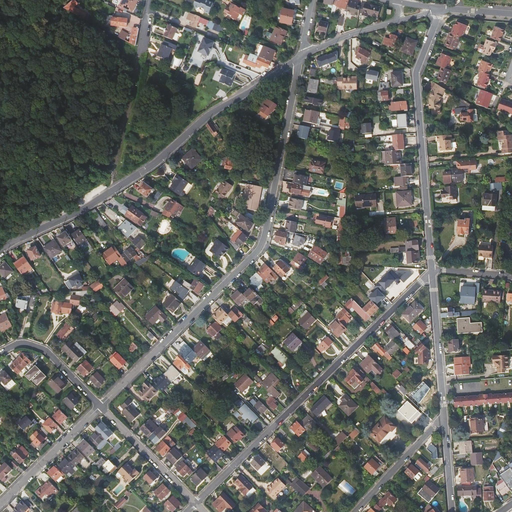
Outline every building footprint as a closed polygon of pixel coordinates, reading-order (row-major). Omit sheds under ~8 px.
[(78,3),(74,0),(72,0),(64,8),(80,16),(82,11),(74,7),(78,3)] [(136,0),(122,0),(120,4),(120,3),(118,5),(125,8),(126,6),(132,10),(136,0)] [(195,0),(194,3),(196,8),(200,6),(205,9),(205,11),(209,13),(213,3),(206,0),(195,0)] [(345,9),(348,0),(334,0),(333,5),(336,6),(345,9)] [(354,15),(358,16),(359,13),(360,7),(357,5),(358,2),(351,0),(349,0),(346,11),(351,12),(354,13),(354,15)] [(365,3),(361,2),(360,7),(359,13),(361,14),(366,16),(367,13),(377,16),(379,7),(365,2),(365,3)] [(238,7),(238,6),(232,3),(230,8),(228,7),(226,8),(225,10),(226,12),(233,15),(232,17),(233,18),(233,19),(235,20),(236,19),(237,19),(240,14),(243,15),(246,9),(242,7),(241,8),(238,7)] [(294,11),(283,9),(281,22),(292,24),(294,11)] [(209,20),(190,12),(188,18),(192,20),(190,25),(196,27),(198,21),(207,25),(209,20)] [(127,26),(127,19),(120,18),(120,16),(119,16),(119,18),(113,17),(113,16),(110,16),(110,17),(107,17),(107,23),(112,24),(112,25),(127,26)] [(318,31),(327,33),(329,23),(320,21),(318,31)] [(456,21),(452,32),(461,36),(463,37),(467,25),(456,21)] [(177,28),(169,25),(167,28),(165,33),(166,33),(164,36),(173,40),(177,28)] [(495,26),(491,37),(501,41),(505,30),(495,26)] [(133,27),(130,42),(136,45),(139,28),(133,27)] [(287,32),(276,27),(273,34),(271,33),(268,38),(281,44),(287,32)] [(122,31),(119,37),(126,40),(129,34),(122,31)] [(456,49),(461,36),(452,32),(450,32),(449,35),(449,36),(446,45),(456,49)] [(398,36),(392,34),(390,39),(385,37),(383,43),(394,47),(398,36)] [(417,42),(407,37),(401,51),(411,55),(417,42)] [(214,42),(204,38),(198,52),(208,56),(210,52),(211,52),(213,47),(212,47),(214,42)] [(486,39),(484,46),(482,52),(490,55),(492,50),(493,47),(496,48),(497,43),(486,39)] [(177,45),(165,40),(163,44),(162,44),(157,56),(167,60),(172,48),(175,49),(177,45)] [(258,56),(262,58),(271,61),(274,50),(260,45),(257,52),(260,53),(258,56)] [(359,47),(357,50),(359,51),(358,52),(359,53),(358,55),(356,57),(365,62),(372,50),(365,46),(363,49),(359,47)] [(316,59),(320,66),(330,62),(330,63),(338,59),(338,51),(327,56),(323,58),(322,56),(316,59)] [(262,58),(258,56),(250,53),(246,64),(252,67),(255,65),(255,68),(259,69),(260,66),(267,69),(270,62),(262,59),(262,58)] [(442,53),(437,64),(442,66),(448,68),(452,57),(442,53)] [(482,60),(479,70),(480,71),(489,73),(492,64),(482,60)] [(442,66),(440,71),(441,71),(438,79),(446,83),(451,70),(448,68),(442,66)] [(234,75),(222,69),(220,74),(222,75),(219,82),(230,87),(232,82),(231,82),(234,75)] [(366,78),(377,80),(379,72),(371,70),(367,73),(366,78)] [(403,71),(392,73),(393,86),(404,85),(403,71)] [(489,78),(491,74),(489,73),(480,71),(479,76),(480,77),(478,84),(487,87),(490,78),(489,78)] [(343,77),(338,77),(338,81),(338,85),(343,85),(343,88),(357,88),(357,77),(353,77),(353,78),(343,78),(343,77)] [(318,80),(310,78),(308,91),(316,93),(318,80)] [(389,82),(380,82),(378,90),(389,89),(389,82)] [(432,114),(440,113),(440,107),(441,106),(441,103),(440,101),(440,100),(442,96),(446,89),(436,83),(431,90),(433,91),(430,95),(431,96),(430,98),(430,103),(431,103),(431,107),(432,107),(432,114)] [(490,100),(492,93),(482,90),(477,104),(488,108),(491,100),(490,100)] [(388,91),(378,91),(379,100),(388,100),(388,91)] [(321,106),(322,100),(305,96),(304,102),(313,104),(321,106)] [(264,106),(261,110),(268,115),(271,111),(276,105),(266,98),(261,104),(264,106)] [(511,102),(501,99),(498,109),(511,113),(511,102)] [(407,110),(406,100),(390,102),(390,106),(388,106),(388,110),(404,109),(404,111),(407,110)] [(477,114),(476,108),(470,109),(469,106),(460,101),(456,101),(456,108),(454,108),(455,114),(461,114),(461,120),(469,120),(469,121),(474,121),(473,114),(477,114)] [(317,119),(319,111),(306,109),(304,121),(319,124),(320,119),(317,119)] [(398,128),(408,127),(407,113),(390,114),(391,119),(397,119),(398,128)] [(348,124),(349,124),(350,119),(341,117),(340,126),(341,126),(341,129),(344,130),(345,123),(348,124)] [(212,133),(216,131),(210,122),(206,125),(212,133)] [(360,134),(372,133),(371,123),(362,123),(362,129),(360,130),(360,134)] [(297,137),(307,139),(310,127),(300,125),(297,137)] [(328,140),(338,142),(340,132),(330,130),(328,140)] [(504,130),(498,131),(498,138),(499,140),(503,140),(505,139),(505,144),(503,144),(504,148),(502,148),(503,153),(511,151),(511,138),(511,134),(505,135),(504,130)] [(399,134),(393,135),(394,150),(403,149),(404,149),(403,134),(399,134)] [(451,150),(450,138),(450,135),(437,136),(438,141),(440,141),(441,151),(451,150)] [(404,164),(403,149),(394,150),(390,151),(391,165),(404,164)] [(201,159),(192,150),(183,159),(192,168),(201,159)] [(235,165),(236,159),(227,157),(226,168),(235,170),(236,165),(235,165)] [(477,159),(469,160),(457,161),(457,167),(457,168),(463,168),(470,167),(471,169),(477,169),(477,159)] [(311,160),(310,165),(312,165),(311,171),(322,173),(324,163),(311,160)] [(402,172),(403,176),(407,176),(413,175),(412,163),(404,164),(391,165),(391,168),(399,167),(399,172),(402,172)] [(463,168),(457,168),(451,169),(451,172),(444,172),(445,183),(452,183),(452,181),(463,180),(465,180),(466,180),(466,173),(463,173),(463,168)] [(296,174),(294,183),(302,185),(306,186),(308,177),(296,174)] [(189,183),(177,175),(174,180),(175,181),(173,184),(170,189),(181,196),(183,196),(185,193),(184,191),(183,191),(189,183)] [(408,189),(407,176),(403,176),(393,177),(394,186),(399,185),(400,189),(408,189)] [(223,198),(228,191),(228,190),(231,185),(225,181),(223,183),(218,189),(219,190),(217,193),(223,198)] [(153,189),(144,182),(138,190),(148,197),(153,189)] [(490,186),(491,190),(503,189),(503,182),(494,182),(491,183),(490,183),(490,186)] [(288,188),(292,189),(291,192),(296,193),(296,195),(298,195),(298,194),(308,195),(310,186),(306,186),(302,185),(302,186),(294,184),(293,184),(289,183),(288,188)] [(256,211),(258,201),(257,200),(258,192),(260,193),(261,187),(247,184),(244,198),(247,198),(248,199),(248,203),(246,203),(245,209),(256,211)] [(457,198),(456,186),(445,187),(445,191),(443,191),(444,197),(451,196),(451,199),(457,198)] [(410,192),(397,193),(399,206),(411,204),(410,192)] [(496,195),(484,194),(482,210),(493,211),(493,207),(495,207),(496,195)] [(375,195),(356,196),(357,208),(364,208),(364,207),(376,206),(375,195)] [(169,206),(168,205),(165,209),(175,216),(179,211),(181,212),(184,207),(173,199),(171,203),(169,206)] [(290,199),(289,208),(300,210),(302,201),(290,199)] [(125,205),(120,211),(125,214),(129,208),(125,205)] [(142,214),(132,206),(126,215),(136,223),(142,214)] [(98,214),(95,209),(91,212),(95,217),(100,225),(104,223),(98,214)] [(251,233),(255,222),(242,213),(236,222),(242,226),(241,227),(246,232),(251,233)] [(148,217),(142,214),(136,223),(141,226),(148,217)] [(327,219),(318,218),(317,224),(326,225),(326,227),(331,228),(332,218),(327,217),(327,219)] [(385,219),(386,228),(396,227),(395,218),(385,219)] [(132,226),(133,225),(126,219),(123,222),(127,226),(121,231),(130,239),(139,249),(145,243),(139,236),(134,241),(130,236),(136,230),(132,226)] [(470,219),(461,219),(461,221),(459,220),(458,233),(469,234),(470,219)] [(294,233),(296,222),(287,220),(285,231),(287,231),(294,233)] [(80,244),(87,239),(81,229),(73,234),(80,244)] [(239,230),(229,242),(237,251),(248,237),(239,230)] [(293,238),(294,233),(287,231),(287,233),(277,231),(275,240),(280,241),(280,243),(285,244),(286,237),(293,238)] [(64,246),(73,240),(67,232),(59,237),(64,246)] [(305,238),(296,235),(293,244),(299,246),(300,242),(304,243),(305,238)] [(51,259),(52,258),(61,251),(58,247),(59,246),(54,239),(44,246),(43,247),(51,259)] [(214,245),(210,251),(220,259),(223,255),(223,256),(229,249),(219,240),(217,240),(214,244),(214,245)] [(400,248),(396,248),(396,252),(407,251),(407,250),(419,249),(418,240),(417,240),(413,241),(406,241),(407,247),(400,248)] [(131,247),(128,244),(118,250),(120,254),(131,247)] [(488,257),(492,258),(493,246),(491,246),(480,245),(479,257),(483,257),(484,256),(488,256),(488,257)] [(328,255),(316,246),(309,256),(321,265),(328,255)] [(28,250),(32,260),(40,256),(36,247),(28,250)] [(108,253),(107,251),(103,254),(110,264),(118,258),(122,264),(126,262),(125,261),(120,254),(118,250),(115,247),(108,253)] [(131,247),(120,254),(125,261),(132,256),(136,261),(140,259),(131,247)] [(420,255),(419,250),(407,251),(408,264),(419,263),(418,258),(418,255),(420,255)] [(293,260),(290,264),(302,272),(307,265),(304,264),(308,259),(299,253),(294,261),(293,260)] [(24,256),(14,264),(22,274),(32,267),(24,256)] [(202,273),(201,272),(200,271),(202,268),(203,269),(206,265),(196,258),(193,262),(194,263),(192,265),(191,265),(187,269),(198,278),(202,273)] [(0,266),(0,271),(5,278),(6,278),(7,279),(12,275),(10,274),(13,271),(5,262),(0,266)] [(289,270),(281,262),(274,268),(283,277),(289,270)] [(274,272),(271,275),(269,273),(272,270),(266,264),(257,273),(264,280),(267,283),(273,277),(276,274),(274,272)] [(378,280),(375,283),(377,285),(376,287),(382,293),(395,280),(397,282),(400,279),(392,270),(381,282),(378,280)] [(253,281),(250,284),(256,289),(258,287),(255,284),(258,281),(261,283),(264,280),(257,273),(251,279),(253,281)] [(83,281),(79,274),(69,280),(74,287),(77,285),(78,288),(82,285),(80,283),(83,281)] [(186,281),(179,276),(176,281),(179,284),(181,285),(184,281),(185,282),(186,281)] [(123,297),(134,287),(126,279),(116,289),(123,297)] [(170,287),(176,282),(173,279),(167,284),(170,287)] [(199,293),(204,285),(196,279),(191,287),(199,293)] [(94,292),(104,285),(102,283),(93,289),(92,290),(94,292)] [(185,289),(186,288),(181,285),(179,284),(176,288),(178,290),(177,292),(179,293),(178,295),(187,302),(192,294),(185,289)] [(135,288),(134,287),(123,297),(124,298),(135,288)] [(251,288),(244,295),(246,297),(251,302),(254,305),(257,302),(258,303),(260,303),(262,301),(262,300),(257,295),(258,295),(251,288)] [(5,301),(12,299),(6,291),(5,290),(4,291),(3,289),(0,290),(0,299),(3,298),(5,301)] [(57,302),(57,303),(56,312),(56,313),(62,314),(62,312),(71,313),(71,308),(74,308),(74,305),(80,305),(92,290),(83,291),(76,291),(76,295),(72,295),(71,303),(57,302)] [(238,305),(246,297),(244,295),(242,293),(242,294),(238,290),(231,297),(238,305)] [(501,291),(493,291),(493,292),(483,291),(483,300),(494,301),(494,302),(500,303),(501,291)] [(175,306),(180,301),(171,294),(163,303),(172,311),(176,307),(175,306)] [(22,296),(19,297),(17,306),(26,308),(28,301),(21,299),(22,296)] [(366,321),(371,317),(370,317),(363,309),(353,299),(346,306),(350,310),(353,308),(366,321)] [(116,316),(125,306),(119,300),(113,305),(111,303),(108,305),(110,307),(109,309),(116,316)] [(370,317),(379,308),(372,301),(363,309),(370,317)] [(422,309),(415,302),(402,314),(410,322),(422,309)] [(296,303),(291,308),(295,311),(300,307),(296,303)] [(103,310),(104,308),(102,306),(98,310),(102,313),(107,319),(105,321),(108,324),(112,320),(103,310)] [(286,310),(291,315),(295,311),(291,308),(290,306),(286,310)] [(167,318),(156,307),(146,317),(153,324),(159,319),(163,322),(167,318)] [(453,314),(453,317),(460,316),(460,313),(455,313),(455,309),(452,309),(452,307),(449,307),(449,314),(453,314)] [(349,318),(352,316),(345,308),(342,311),(343,312),(336,318),(338,319),(343,325),(349,319),(349,318)] [(223,311),(221,309),(215,315),(220,320),(225,315),(222,312),(223,311)] [(234,313),(232,311),(228,315),(235,322),(243,314),(238,309),(234,313)] [(98,310),(91,317),(95,320),(102,313),(98,310)] [(316,320),(309,313),(307,311),(301,317),(303,319),(299,323),(306,330),(316,320)] [(6,314),(0,316),(0,329),(1,332),(12,326),(6,314)] [(336,318),(327,326),(329,328),(338,319),(336,318)] [(459,333),(469,332),(469,331),(479,330),(479,331),(483,331),(482,323),(471,324),(470,318),(460,319),(461,330),(458,330),(459,333)] [(347,329),(343,325),(338,319),(329,328),(339,338),(347,329)] [(426,327),(420,321),(415,326),(421,332),(426,327)] [(66,322),(57,334),(64,340),(74,328),(66,322)] [(222,329),(216,322),(207,330),(209,333),(208,334),(212,338),(213,337),(214,337),(218,340),(222,336),(219,332),(222,329)] [(277,329),(270,323),(268,325),(271,328),(271,329),(274,332),(277,329)] [(392,325),(390,327),(386,331),(394,339),(400,333),(392,325)] [(150,339),(154,335),(150,331),(146,335),(150,339)] [(302,342),(294,334),(285,343),(293,351),(302,342)] [(406,335),(404,338),(408,342),(406,344),(412,350),(417,346),(414,343),(406,335)] [(328,337),(320,345),(325,350),(329,346),(330,346),(333,343),(328,337)] [(140,344),(134,338),(130,342),(131,343),(127,347),(132,352),(140,344)] [(69,340),(61,349),(66,353),(67,352),(77,362),(86,352),(77,343),(74,345),(69,340)] [(197,346),(193,350),(198,355),(201,359),(210,350),(201,340),(196,345),(197,346)] [(458,340),(448,341),(449,352),(459,351),(458,340)] [(180,350),(185,354),(192,362),(198,355),(193,350),(184,341),(179,345),(182,348),(180,350)] [(391,356),(400,347),(394,341),(387,348),(384,344),(382,346),(385,349),(391,356)] [(389,359),(392,356),(391,356),(385,349),(384,350),(378,343),(375,345),(377,348),(375,350),(377,352),(378,350),(379,350),(383,353),(384,354),(385,354),(389,359)] [(427,349),(421,343),(415,349),(421,355),(421,356),(419,357),(420,365),(429,363),(428,358),(425,357),(428,353),(427,351),(426,350),(427,349)] [(266,348),(263,345),(262,344),(259,346),(254,352),(260,358),(264,354),(263,354),(265,352),(264,351),(266,348)] [(287,363),(290,360),(277,347),(270,354),(273,357),(275,355),(281,361),(280,361),(279,361),(278,363),(282,367),(286,364),(286,365),(287,364),(287,363)] [(119,369),(127,361),(118,353),(116,352),(110,357),(112,359),(111,360),(119,369)] [(508,366),(507,353),(492,354),(492,361),(495,361),(496,361),(497,364),(497,371),(504,371),(504,367),(508,366)] [(23,354),(17,359),(24,368),(31,362),(23,354)] [(182,357),(189,364),(192,362),(185,354),(182,357)] [(182,357),(180,355),(174,360),(176,362),(175,363),(181,370),(182,370),(186,374),(189,371),(189,370),(192,367),(191,366),(189,364),(182,357)] [(369,373),(372,369),(374,368),(376,370),(375,372),(379,375),(384,371),(370,356),(361,365),(369,373)] [(456,376),(469,374),(468,366),(468,365),(470,364),(470,357),(456,358),(457,366),(455,366),(456,371),(455,371),(456,376)] [(24,368),(17,359),(10,365),(18,373),(24,368)] [(93,367),(86,360),(78,368),(84,375),(93,367)] [(43,369),(44,368),(41,365),(34,371),(39,376),(37,378),(40,381),(47,373),(43,369)] [(164,374),(172,382),(181,373),(173,365),(169,368),(170,369),(164,374)] [(361,376),(364,373),(358,366),(346,379),(355,388),(364,379),(361,376)] [(401,374),(397,369),(393,373),(397,377),(401,374)] [(0,375),(0,378),(6,385),(12,379),(5,371),(0,375)] [(91,379),(99,388),(106,381),(98,372),(91,379)] [(259,377),(257,379),(263,386),(269,392),(275,398),(280,393),(275,387),(281,381),(273,372),(263,382),(259,377)] [(234,376),(232,373),(224,381),(226,384),(234,376)] [(162,392),(172,382),(164,374),(163,374),(159,378),(157,380),(156,379),(155,378),(152,382),(162,392)] [(253,382),(246,374),(240,380),(247,387),(247,388),(253,382)] [(48,383),(58,393),(66,385),(56,375),(48,383)] [(240,380),(240,379),(234,384),(242,392),(247,387),(240,380)] [(138,392),(147,401),(157,391),(148,382),(144,386),(145,387),(138,392)] [(378,393),(381,390),(373,382),(370,385),(378,393)] [(423,382),(410,394),(420,403),(430,389),(423,382)] [(405,389),(400,383),(396,386),(402,392),(405,389)] [(190,398),(189,400),(191,402),(193,400),(191,398),(195,394),(186,385),(182,390),(190,398)] [(478,395),(454,397),(455,406),(479,404),(479,405),(493,404),(493,403),(511,401),(511,391),(492,393),(478,394),(478,395)] [(275,403),(277,400),(275,398),(269,392),(268,393),(271,397),(267,400),(269,402),(268,403),(274,409),(278,406),(275,403)] [(64,402),(71,409),(79,402),(72,394),(64,402)] [(358,407),(346,395),(342,399),(345,402),(340,406),(350,416),(358,407)] [(332,403),(325,396),(310,410),(317,417),(332,403)] [(267,408),(260,400),(257,402),(253,398),(250,401),(256,407),(255,409),(257,410),(258,409),(262,413),(267,408)] [(122,412),(132,422),(139,414),(130,404),(132,402),(128,399),(121,406),(124,409),(122,412)] [(254,412),(242,400),(236,406),(239,408),(233,414),(240,421),(243,418),(245,420),(248,418),(251,421),(254,418),(251,415),(254,412)] [(421,414),(408,402),(399,411),(412,423),(421,414)] [(167,410),(165,412),(169,416),(176,410),(174,408),(173,409),(170,406),(169,408),(167,405),(164,407),(167,410)] [(175,413),(183,421),(185,419),(188,416),(180,408),(175,413)] [(60,424),(68,417),(60,409),(53,417),(60,424)] [(309,415),(300,424),(306,429),(308,431),(317,422),(309,415)] [(393,430),(397,426),(385,415),(370,431),(380,441),(391,429),(393,430)] [(27,416),(19,424),(24,430),(32,422),(27,416)] [(154,418),(152,416),(140,427),(147,434),(146,435),(148,437),(157,429),(150,422),(154,418)] [(185,419),(193,428),(196,425),(188,416),(185,419)] [(51,432),(58,425),(51,418),(44,425),(51,432)] [(487,418),(470,419),(471,433),(488,432),(487,418)] [(103,421),(95,429),(97,431),(102,436),(105,434),(104,433),(107,430),(108,431),(110,429),(106,424),(103,421)] [(299,436),(306,429),(300,424),(298,421),(291,428),(299,436)] [(200,431),(201,431),(196,425),(193,428),(187,434),(193,439),(195,438),(198,440),(203,434),(200,431)] [(150,436),(157,442),(167,432),(161,426),(150,436)] [(232,428),(226,434),(236,442),(239,440),(241,437),(242,438),(245,435),(243,433),(238,428),(236,426),(233,429),(232,428)] [(41,441),(49,434),(42,427),(39,429),(38,428),(33,432),(35,434),(31,437),(32,438),(31,439),(34,442),(31,444),(34,447),(37,444),(40,447),(44,444),(41,441)] [(352,437),(359,430),(356,427),(350,434),(352,437)] [(102,436),(97,431),(90,439),(97,446),(105,439),(102,436)] [(224,435),(215,444),(216,445),(223,452),(226,448),(226,447),(228,446),(231,442),(224,435)] [(339,436),(335,441),(339,446),(344,441),(339,436)] [(166,437),(156,448),(163,455),(171,448),(166,444),(169,441),(166,437)] [(87,456),(94,449),(83,438),(79,443),(80,444),(78,447),(87,456)] [(278,452),(286,444),(279,438),(271,445),(278,452)] [(320,445),(314,439),(308,445),(314,451),(320,445)] [(115,445),(113,447),(114,448),(116,451),(124,444),(121,441),(116,446),(115,445)] [(460,442),(461,454),(466,454),(471,453),(472,453),(471,441),(460,442)] [(436,449),(431,444),(426,449),(431,454),(432,459),(437,459),(436,449)] [(11,453),(20,463),(27,456),(26,455),(28,453),(22,446),(22,447),(19,445),(11,453)] [(208,450),(206,452),(209,456),(211,458),(215,462),(224,454),(223,452),(216,445),(210,451),(208,450)] [(165,456),(174,464),(182,456),(183,456),(174,447),(165,456)] [(69,455),(67,458),(75,466),(84,457),(77,449),(70,456),(69,455)] [(305,449),(298,457),(304,463),(307,460),(306,459),(310,455),(305,449)] [(471,453),(472,466),(483,465),(482,452),(472,453),(471,453)] [(376,455),(365,467),(372,474),(373,474),(375,476),(377,474),(375,472),(383,462),(376,455)] [(182,456),(174,464),(177,468),(176,469),(182,475),(186,471),(187,472),(191,469),(188,466),(191,463),(186,458),(185,460),(182,456)] [(258,456),(251,463),(258,470),(265,463),(258,456)] [(60,464),(57,466),(66,475),(75,466),(67,458),(61,465),(60,464)] [(94,462),(91,464),(97,470),(102,465),(104,463),(106,461),(102,458),(96,464),(94,462)] [(429,471),(428,470),(430,468),(420,459),(417,463),(428,473),(429,471)] [(106,465),(105,465),(107,467),(103,470),(107,473),(109,470),(112,473),(118,467),(115,465),(115,466),(111,462),(109,461),(106,465)] [(0,477),(4,481),(6,478),(5,476),(12,469),(11,467),(5,462),(2,465),(0,464),(0,463),(0,477)] [(127,463),(118,471),(122,475),(123,474),(125,477),(125,478),(129,482),(139,472),(135,468),(133,470),(130,467),(130,466),(127,463)] [(419,471),(412,465),(405,472),(412,478),(413,478),(415,480),(420,474),(418,472),(419,471)] [(54,466),(47,473),(55,482),(62,475),(63,476),(64,474),(56,466),(55,467),(54,466)] [(199,466),(194,471),(196,473),(191,478),(197,485),(208,475),(199,466)] [(332,478),(319,466),(313,472),(311,474),(324,487),(332,478)] [(462,470),(463,486),(470,485),(470,482),(474,482),(473,469),(462,470)] [(311,470),(301,479),(304,481),(311,474),(313,472),(311,470)] [(158,478),(150,471),(144,477),(152,485),(156,482),(155,481),(158,478)] [(93,484),(97,488),(106,479),(102,475),(93,484)] [(510,475),(503,480),(504,482),(508,487),(511,483),(511,475),(511,476),(510,475)] [(256,490),(253,487),(242,476),(235,482),(241,489),(240,489),(245,495),(246,495),(248,497),(256,490)] [(286,486),(278,478),(274,482),(275,482),(272,485),(272,484),(268,488),(269,488),(266,491),(273,499),(277,496),(276,495),(286,486)] [(310,489),(300,480),(293,488),(296,490),(302,496),(310,489)] [(440,490),(429,480),(427,483),(421,489),(433,499),(440,490)] [(41,488),(40,487),(35,493),(41,498),(46,494),(48,496),(53,492),(55,494),(58,491),(48,481),(43,487),(41,488)] [(506,492),(510,490),(508,487),(504,482),(499,486),(497,487),(501,493),(505,490),(506,492)] [(163,483),(154,492),(162,499),(170,491),(163,483)] [(476,485),(470,485),(463,486),(458,486),(458,495),(477,494),(477,498),(482,498),(481,490),(477,490),(476,485)] [(493,487),(484,487),(484,501),(494,500),(493,498),(497,498),(494,493),(493,493),(493,492),(493,491),(493,487)] [(389,492),(374,507),(379,511),(387,503),(390,506),(396,499),(389,492)] [(224,493),(213,504),(220,511),(221,511),(226,507),(230,511),(236,505),(224,493)] [(173,496),(165,504),(173,511),(181,504),(173,496)] [(98,508),(107,499),(105,497),(96,506),(98,508)] [(126,500),(123,497),(114,506),(117,509),(126,500)] [(21,500),(12,509),(14,510),(22,501),(21,500)] [(26,500),(23,503),(29,508),(32,505),(26,500)] [(22,501),(14,510),(15,511),(24,511),(25,511),(24,511),(29,511),(31,510),(29,508),(23,503),(22,501)] [(315,511),(304,502),(294,511),(315,511)] [(267,511),(259,503),(249,511),(267,511)] [(429,503),(422,510),(423,511),(435,511),(434,510),(429,503)]
